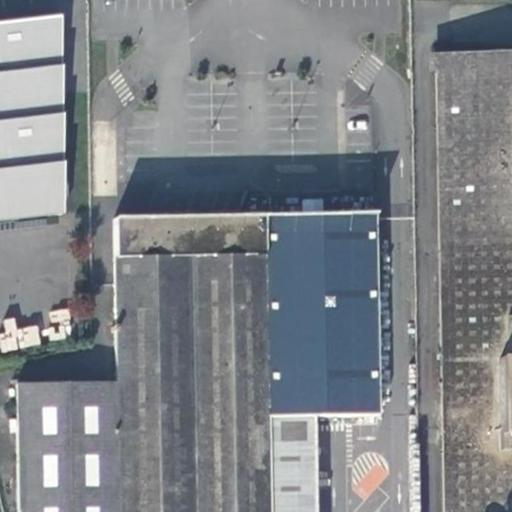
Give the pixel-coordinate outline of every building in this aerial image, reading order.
[(0,223),(67,215),(69,164),(66,164),(68,115),(66,115),(67,67),(64,67),(65,17),(0,24),(0,223)] [(511,49),(435,51),(439,324),(497,323),(496,306),(511,305),(511,49)] [(16,511),(268,511),(266,416),(311,415),(376,415),(373,214),(321,215),(320,199),(300,200),(301,216),(261,217),(262,256),(161,258),(161,218),(113,220),(117,383),(14,385),(16,511)] [(261,217),(161,218),(161,258),(262,256),(261,217)] [(511,511),(511,348),(508,348),(503,431),(492,434),(498,459),(497,480),(511,480),(511,504),(506,480),(504,511),(511,511)] [(313,511),(311,415),(266,416),(268,511),(313,511)]
